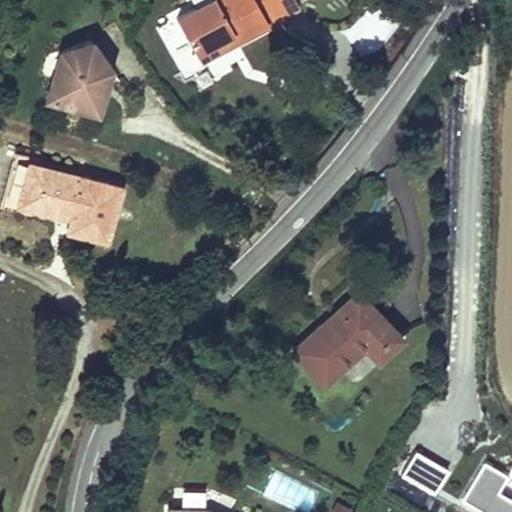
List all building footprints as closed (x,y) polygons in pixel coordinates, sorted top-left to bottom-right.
[(231,0),(187,30),(210,65),(243,43),(248,52),(254,48),(280,30),(311,10),(304,0),(231,0)] [(346,18),(358,54),(404,39),(392,3),(346,18)] [(50,72),(44,94),(95,110),(101,88),(93,85),(94,80),(108,66),(88,38),(58,47),(63,66),(60,75),(50,72)] [(243,43),(210,65),(216,74),(248,52),(243,43)] [(58,47),(50,72),(60,75),(63,66),(58,47)] [(101,88),(108,66),(94,80),(93,85),(101,88)] [(0,193),(0,202),(10,206),(12,198),(24,157),(78,173),(79,167),(14,148),(0,193)] [(78,173),(24,157),(12,198),(46,208),(47,206),(66,212),(62,226),(100,237),(115,184),(78,173)] [(320,327),(326,334),(342,320),(338,316),(361,295),(357,292),(320,327)] [(339,398),(402,339),(361,295),(338,316),(342,320),(326,334),(320,327),(294,350),(339,398)] [(397,479),(437,493),(447,464),(407,450),(397,479)] [(457,511),(511,511),(511,476),(481,462),(457,511)] [(230,511),(209,501),(169,497),(167,511),(230,511)]
